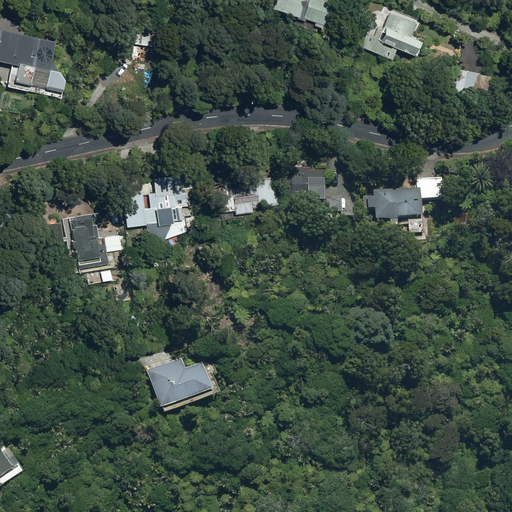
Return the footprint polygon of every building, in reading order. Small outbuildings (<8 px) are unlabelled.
[(292,26),(322,38),(336,3),(328,0),(306,0),(304,6),(296,7),(297,3),(289,0),(270,0),(263,17),(291,28),(292,26)] [(357,52),(388,66),(393,55),(410,63),(416,48),(407,43),(413,28),(388,16),(381,33),(375,30),(370,42),(363,39),(357,52)] [(0,78),(47,89),(51,72),(38,51),(43,30),(0,21),(0,78)] [(460,96),(483,101),(488,77),(464,72),(460,96)] [(356,157),(327,155),(323,211),(353,213),(356,157)] [(283,209),(323,210),(325,174),(284,173),(283,209)] [(384,225),(384,230),(391,230),(391,222),(416,220),(417,203),(440,202),(440,179),(413,180),(412,191),(368,193),(369,200),(361,200),(361,213),(368,213),(368,225),(384,225)] [(144,242),(155,248),(161,234),(164,234),(164,229),(178,228),(177,213),(186,212),(184,193),(177,193),(176,183),(150,185),(151,203),(147,203),(148,215),(140,216),(139,200),(119,202),(122,234),(141,232),(142,230),(145,230),(142,238),(146,239),(144,242)] [(228,215),(229,219),(248,217),(247,213),(272,210),(268,183),(200,192),(203,218),(228,215)] [(91,216),(60,220),(65,259),(66,258),(69,274),(107,269),(103,237),(98,238),(96,225),(92,226),(91,216)] [(30,228),(32,249),(59,246),(56,224),(30,228)] [(142,374),(150,423),(209,403),(204,380),(208,379),(206,367),(196,371),(196,369),(180,374),(177,362),(142,374)] [(0,439),(0,481),(1,483),(29,466),(13,442),(6,446),(2,439),(0,439)]
